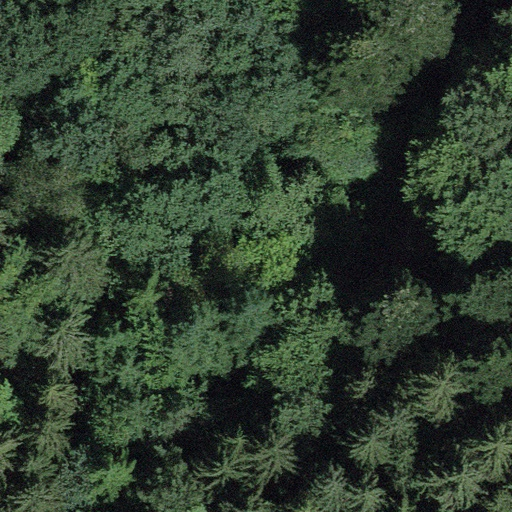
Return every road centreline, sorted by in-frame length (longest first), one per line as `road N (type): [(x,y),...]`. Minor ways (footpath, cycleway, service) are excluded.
road 1 (track): [(511,65),(307,380),(177,511)]
road 2 (track): [(0,239),(81,283),(368,297)]
